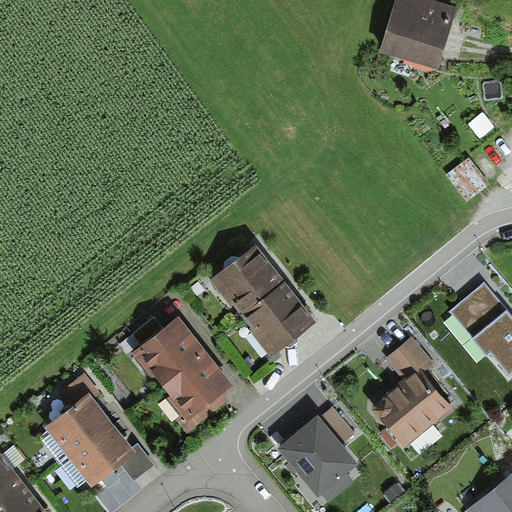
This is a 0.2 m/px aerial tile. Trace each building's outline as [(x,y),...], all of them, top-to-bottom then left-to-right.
[(438,71),(455,10),(421,0),(396,0),(381,54),(438,71)] [(462,196),(482,182),(464,157),(444,172),(462,196)] [(271,348),(320,309),(259,235),(210,274),(271,348)] [(510,366),(511,363),(511,311),(485,280),(453,306),(487,346),(492,343),(510,366)] [(197,333),(178,310),(135,345),(186,409),(177,416),(187,429),(231,393),(223,384),(232,377),(217,357),(197,333)] [(370,400),(405,443),(453,404),(417,360),(426,352),(412,335),(386,356),(401,374),(370,400)] [(42,420),(91,480),(118,459),(132,477),(155,459),(139,440),(134,443),(127,433),(101,402),(94,393),(98,390),(84,372),(61,391),(68,399),(42,420)] [(319,407),(279,440),(318,488),(321,486),(330,496),(353,477),(344,467),(357,455),(343,438),(353,429),(332,404),(323,412),(319,407)] [(0,511),(53,511),(38,493),(22,473),(0,445),(0,511)] [(511,511),(511,468),(466,506),(470,511),(511,511)]
